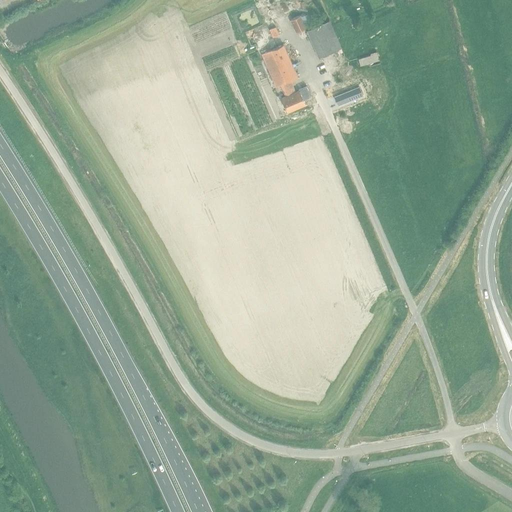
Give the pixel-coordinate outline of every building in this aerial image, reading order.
[(296,32),(310,26),(308,21),(304,23),(301,16),(291,20),(296,32)] [(328,20),(306,29),(319,58),(341,48),(328,20)] [(273,38),(279,35),(275,27),(270,30),(273,38)] [(302,95),(309,91),(306,85),(298,89),(299,91),(296,92),(290,81),(298,77),(283,45),(262,54),(276,87),(281,85),(286,97),(281,99),(287,112),(306,104),(302,95)] [(361,66),(379,60),(376,52),(370,54),(371,56),(359,59),(361,66)] [(359,86),(335,97),(338,105),(362,95),(359,86)]
